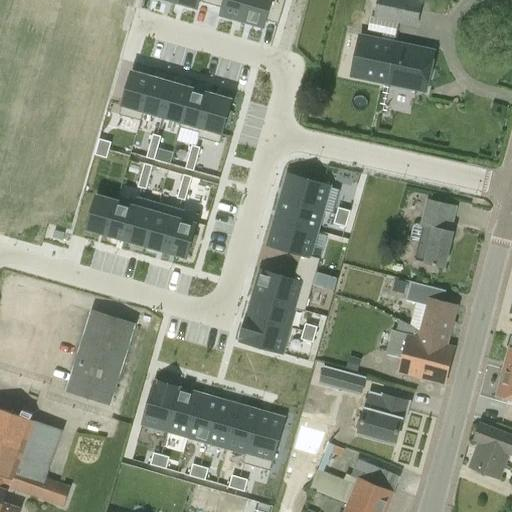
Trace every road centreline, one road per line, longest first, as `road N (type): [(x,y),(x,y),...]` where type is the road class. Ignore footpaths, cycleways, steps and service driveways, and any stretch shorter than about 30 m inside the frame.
road 1 (residential): [(267,133),(219,286),(199,294),(0,240)]
road 2 (tertiary): [(432,511),(511,204)]
road 3 (residential): [(511,191),(267,133)]
road 4 (residential): [(267,133),(282,72),(133,33)]
